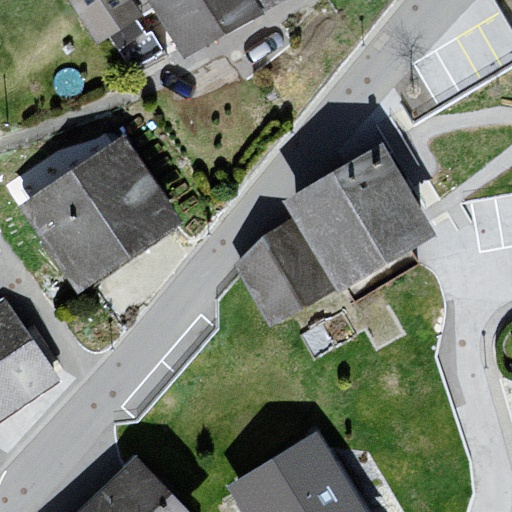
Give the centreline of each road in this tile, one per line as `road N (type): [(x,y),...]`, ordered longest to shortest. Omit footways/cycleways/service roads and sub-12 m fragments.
road 1 (residential): [(428,0),(0,508)]
road 2 (residential): [(494,511),(471,290)]
